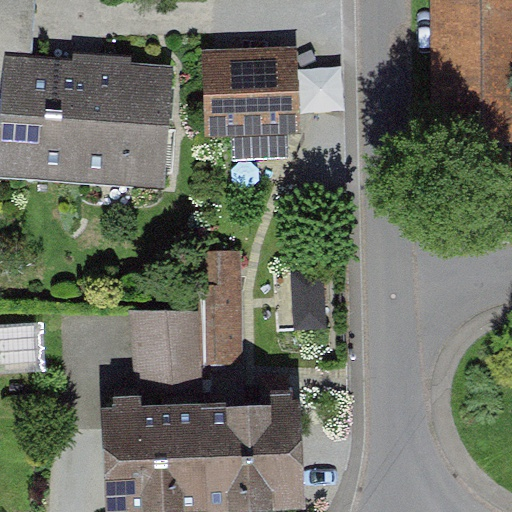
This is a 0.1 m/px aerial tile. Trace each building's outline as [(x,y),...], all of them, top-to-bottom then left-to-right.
[(511,0),(427,0),(428,151),(511,151),(511,0)] [(305,42),(210,43),(211,129),(306,129),(305,42)] [(170,68),(5,60),(0,178),(0,180),(164,188),(170,68)] [(204,304),(137,307),(140,381),(209,378),(208,360),(250,358),(246,254),(202,256),(204,304)] [(210,511),(236,511),(302,508),(296,396),(204,401),(210,511)] [(118,511),(210,511),(204,401),(112,407),(118,511)]
